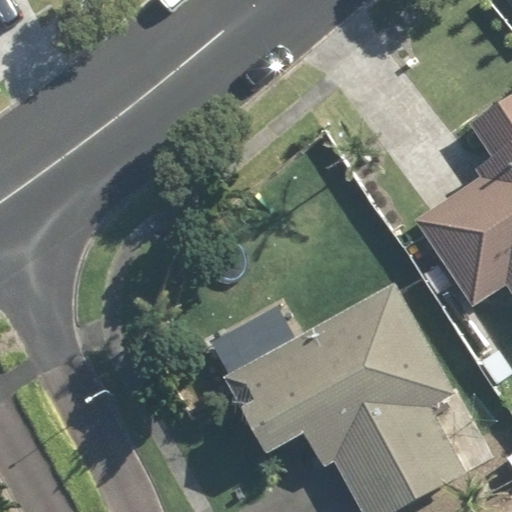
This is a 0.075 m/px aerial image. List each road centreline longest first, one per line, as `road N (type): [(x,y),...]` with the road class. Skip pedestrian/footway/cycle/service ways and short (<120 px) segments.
road 1 (tertiary): [(0,205),(261,0)]
road 2 (residential): [(0,338),(93,511)]
